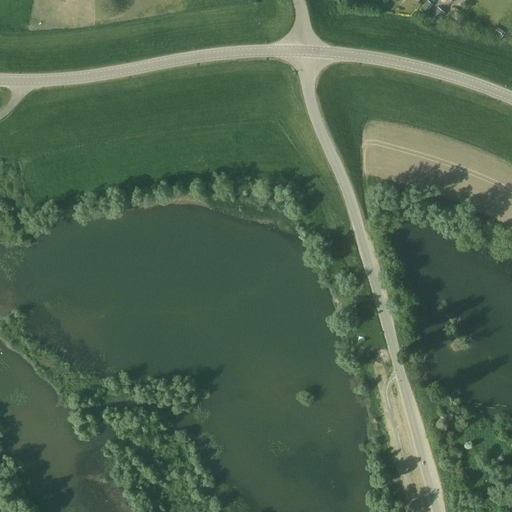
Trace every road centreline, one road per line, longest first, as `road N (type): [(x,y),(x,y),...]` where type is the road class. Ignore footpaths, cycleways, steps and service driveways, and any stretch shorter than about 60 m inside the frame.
road 1 (unclassified): [(437,511),(348,196),(314,122),(305,51)]
road 2 (tertiary): [(305,51),(0,80)]
road 3 (tertiary): [(511,98),(394,62),(305,51)]
